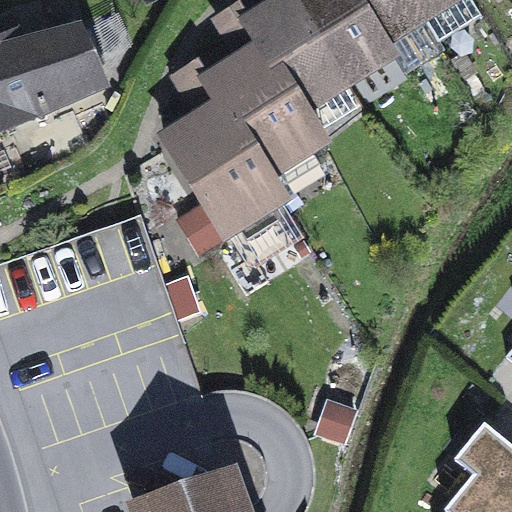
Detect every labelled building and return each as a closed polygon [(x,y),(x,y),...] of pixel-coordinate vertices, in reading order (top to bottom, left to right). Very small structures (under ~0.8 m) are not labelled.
[(257,0),(241,10),(304,113),(311,109),(345,88),(349,86),(295,0),(285,0),(271,9),(265,0),(257,0)] [(391,60),(354,0),(295,0),(349,86),(356,81),(391,60)] [(438,45),(439,44),(411,0),(354,0),(391,60),(395,57),(387,45),(424,22),(438,45)] [(411,0),(439,44),(481,18),(470,0),(411,0)] [(319,150),(325,146),(304,113),(241,10),(218,24),(233,50),(254,37),(260,48),(240,60),(208,80),(270,180),(272,179),(319,150)] [(391,60),(356,81),(367,100),(443,53),(438,45),(424,22),(387,45),(395,57),(391,60)] [(0,129),(102,85),(79,33),(22,47),(17,35),(0,42),(0,129)] [(233,50),(240,60),(260,48),(254,37),(233,50)] [(227,239),(284,204),(270,180),(208,80),(200,68),(177,82),(199,118),(165,139),(206,205),(227,239)] [(324,130),(358,109),(345,88),(311,109),(324,130)] [(272,179),(287,203),(334,174),(319,150),(272,179)] [(208,251),(227,239),(206,205),(187,216),(208,251)] [(348,444),(358,410),(328,401),(318,435),(348,444)] [(511,511),(511,449),(485,428),(456,463),(474,479),(447,511),(511,511)] [(242,511),(231,480),(139,511),(242,511)]
